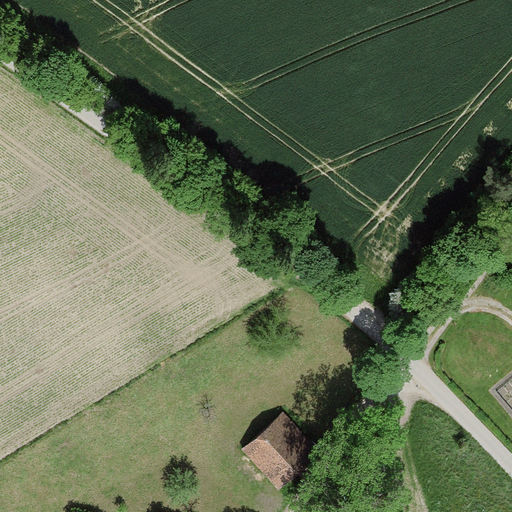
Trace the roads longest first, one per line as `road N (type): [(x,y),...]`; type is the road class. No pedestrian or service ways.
road 1 (unclassified): [(0,51),(346,303),(511,470)]
road 2 (track): [(511,236),(410,360)]
